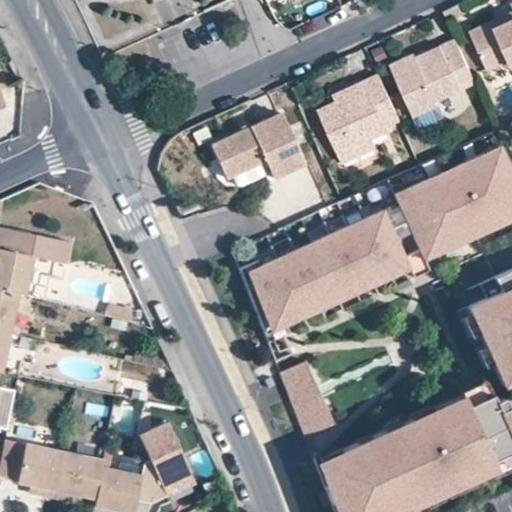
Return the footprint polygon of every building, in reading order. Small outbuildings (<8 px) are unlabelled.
[(155,0),(163,21),(187,12),(182,0),(155,0)] [(463,11),(459,0),(458,0),(441,9),(445,19),(463,11)] [(507,62),(511,60),(511,7),(511,8),(511,12),(490,22),(488,17),(488,16),(465,26),(484,67),(506,58),(507,62)] [(511,12),(511,8),(511,7),(488,17),(490,22),(511,12)] [(414,57),(412,53),(410,49),(387,59),(416,124),(441,113),(433,97),(472,79),(452,34),(419,49),(421,54),(414,57)] [(384,131),(383,127),(380,118),(393,112),(376,72),(358,82),(361,90),(333,102),(316,110),(331,144),(366,129),(384,131)] [(358,82),(330,95),(333,102),(361,90),(358,82)] [(254,162),(261,160),(269,176),(300,162),(275,110),(206,142),(222,176),(228,174),(254,162)] [(383,127),(397,120),(393,112),(380,118),(383,127)] [(370,138),(366,129),(331,144),(336,153),(370,138)] [(263,331),(408,265),(390,225),(405,218),(422,256),(446,246),(511,215),(511,176),(497,144),(497,145),(392,192),(396,200),(398,204),(382,211),(380,207),(256,263),(254,257),(237,265),(263,331)] [(237,185),(259,175),(254,162),(228,174),(233,184),(237,185)] [(396,200),(380,207),(382,211),(398,204),(396,200)] [(511,215),(446,246),(464,286),(493,273),(483,251),(480,244),(511,229),(511,215)] [(408,265),(412,274),(427,267),(422,256),(405,218),(390,225),(408,265)] [(0,290),(16,293),(22,295),(31,259),(62,265),(67,244),(0,230),(0,290)] [(390,511),(511,457),(511,264),(493,273),(464,286),(446,294),(481,372),(491,367),(498,383),(501,381),(507,394),(504,395),(508,402),(502,404),(498,395),(490,399),(483,382),(339,447),(349,471),(328,480),(322,483),(332,511),(390,511)] [(263,331),(266,339),(412,274),(408,265),(263,331)] [(0,331),(8,334),(16,293),(0,290),(0,331)] [(97,303),(98,314),(122,320),(121,308),(97,303)] [(329,418),(302,357),(277,369),(284,386),(289,399),(298,420),(305,417),(310,426),(329,418)] [(146,399),(149,384),(130,379),(126,395),(146,399)] [(188,475),(160,422),(133,436),(145,460),(139,463),(139,473),(133,501),(148,504),(164,496),(161,489),(188,475)] [(62,450),(4,438),(0,456),(0,477),(15,481),(15,482),(27,485),(26,493),(52,498),(62,450)] [(349,471),(339,447),(317,457),(328,480),(349,471)] [(62,450),(52,498),(78,503),(79,496),(92,498),(99,464),(101,458),(62,450)] [(92,498),(89,511),(117,511),(119,511),(130,511),(133,501),(139,473),(99,464),(92,498)] [(191,482),(188,475),(161,489),(164,496),(191,482)]
